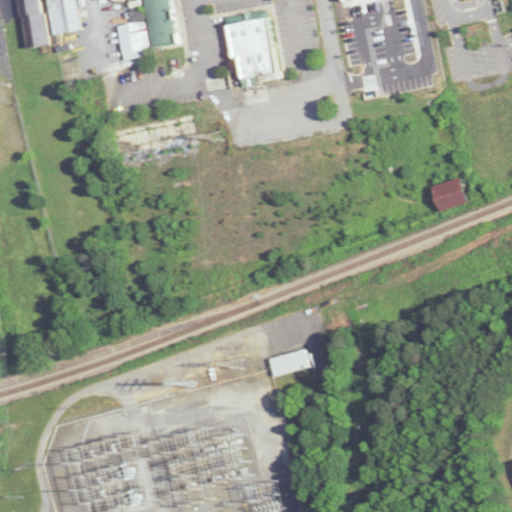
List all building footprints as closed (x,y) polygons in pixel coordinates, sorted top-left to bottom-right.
[(23,0),(32,50),(54,47),(46,0),(23,0)] [(86,31),(80,0),(52,0),(59,36),(86,31)] [(185,44),(177,0),(149,0),(158,49),(185,44)] [(396,0),(357,0),(362,25),(374,23),(373,17),(394,13),(396,23),(400,22),(396,0)] [(285,74),(275,9),(234,16),(244,80),(285,74)] [(401,56),(380,59),(374,23),(373,17),(394,13),(396,23),(401,56)] [(124,26),(128,54),(155,51),(152,23),(124,26)] [(205,154),(199,115),(117,130),(124,169),(205,154)] [(452,213),(482,204),(474,177),(443,187),(452,213)] [(316,368),(311,350),(275,359),(280,377),(316,368)]
